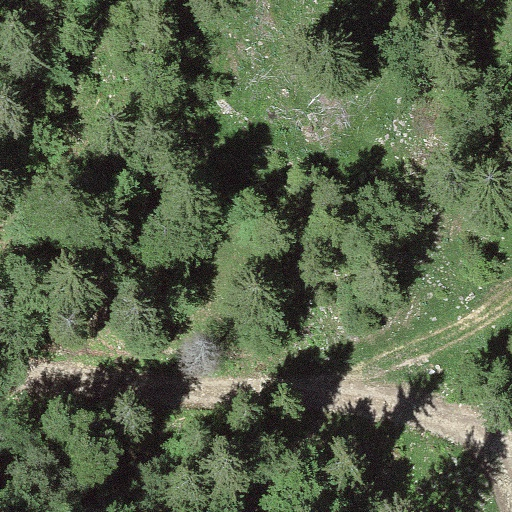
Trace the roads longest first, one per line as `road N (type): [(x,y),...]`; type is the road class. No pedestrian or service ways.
road 1 (track): [(0,374),(319,405),(511,438)]
road 2 (track): [(319,405),(511,294)]
